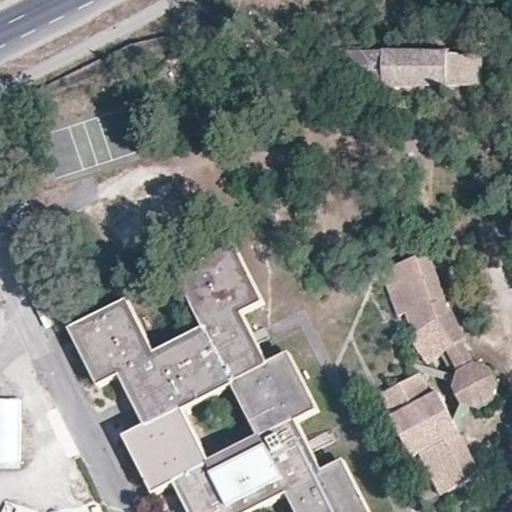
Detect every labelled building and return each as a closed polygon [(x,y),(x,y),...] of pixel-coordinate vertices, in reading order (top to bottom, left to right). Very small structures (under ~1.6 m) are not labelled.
[(481,56),(386,50),(387,86),(460,85),(482,85),(481,56)] [(133,134),(118,139),(128,166),(144,160),(133,134)] [(34,174),(39,173),(51,171),(50,159),(32,162),(34,174)] [(202,164),(176,175),(197,230),(223,217),(202,164)] [(225,165),(210,171),(221,198),(237,191),(225,165)] [(51,171),(39,173),(42,190),(57,187),(54,171),(51,171)] [(171,178),(151,187),(170,233),(190,225),(171,178)] [(133,194),(113,202),(132,249),(152,242),(133,194)] [(106,206),(80,216),(102,270),(127,260),(106,206)] [(234,247),(180,275),(206,329),(156,354),(128,302),(73,329),(100,383),(123,373),(150,426),(128,437),(155,490),(178,480),(194,511),(250,511),(290,493),(300,511),(370,511),(346,465),(325,474),(297,422),(318,409),(290,356),(269,366),(242,313),(263,302),(234,247)] [(431,256),(395,269),(412,314),(422,310),(428,322),(431,321),(446,355),(454,375),(452,390),(461,405),(476,408),(493,400),(500,385),(494,371),(476,363),(464,341),(466,339),(453,310),(451,311),(431,256)] [(421,375),(383,394),(415,456),(422,453),(442,493),(481,473),(441,392),(432,395),(421,375)] [(20,401),(0,400),(0,460),(20,460),(20,401)]
